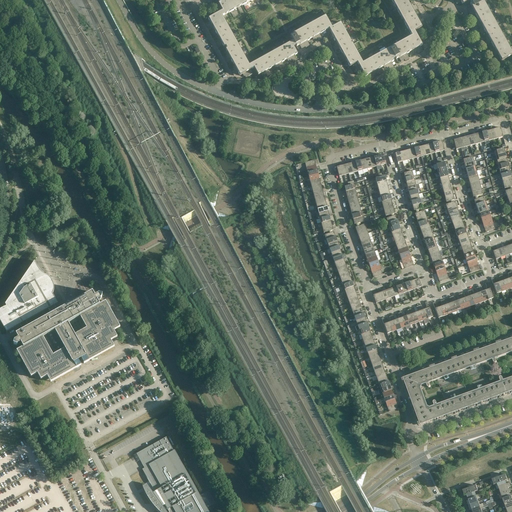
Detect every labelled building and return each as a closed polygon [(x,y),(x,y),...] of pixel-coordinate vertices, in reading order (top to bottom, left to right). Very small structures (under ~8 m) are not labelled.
[(238,8),(233,0),(220,0),(221,2),(218,4),(222,11),(225,15),(238,8)] [(488,10),(482,0),(476,0),(475,1),(475,0),(454,0),(457,5),(461,2),(463,5),(470,1),(471,3),(470,4),(471,7),(469,8),(470,10),(470,9),(472,8),(473,10),(468,13),(471,17),(476,14),(477,17),(488,10)] [(413,12),(418,9),(416,5),(413,6),(411,3),(409,4),(407,1),(396,7),(403,21),(415,14),(413,12)] [(497,26),(494,20),(488,10),(477,17),(478,20),(474,22),(476,26),(479,25),(481,28),(483,27),(486,33),(497,26)] [(229,28),(226,22),(222,16),(225,15),(222,11),(208,19),(210,21),(205,24),(207,28),(210,26),(212,30),(214,29),(217,34),(229,28)] [(420,25),(424,22),(425,22),(423,18),(420,19),(418,16),(416,17),(415,14),(403,21),(410,34),(414,31),(422,27),(420,25)] [(346,33),(340,23),(339,24),(336,18),(329,22),(325,16),(316,21),(323,32),(329,29),(334,39),(346,33)] [(323,32),(316,21),(303,28),(310,40),(312,38),(313,40),(317,38),(319,41),(323,39),(320,34),(323,32)] [(504,39),(501,33),(497,26),(486,33),(487,35),(485,36),(487,40),(484,41),(486,46),(491,43),(493,45),(504,39)] [(244,57),(237,43),(229,28),(217,34),(218,37),(217,38),(219,42),(216,43),(218,47),(223,45),(224,47),(226,47),(226,48),(227,49),(225,50),(227,53),(225,54),(227,57),(224,59),(226,63),(231,60),(233,63),(244,57)] [(310,46),(307,41),(310,40),(303,28),(290,35),(293,41),(292,42),(278,49),(284,61),(287,60),(288,61),(291,59),(293,62),(297,60),(294,55),(297,54),(293,47),(294,46),(296,46),(296,47),(299,45),(301,49),(303,49),(302,47),(304,45),(306,48),(310,46)] [(422,45),(420,42),(424,39),(420,32),(416,34),(414,31),(410,34),(411,36),(403,41),(409,52),(412,51),(413,53),(416,51),(418,54),(422,51),(419,47),(422,45)] [(341,51),(353,45),(346,33),(334,39),(336,41),(334,42),(336,46),(333,47),(335,52),(340,49),(341,51)] [(511,55),(511,52),(504,39),(493,45),(494,48),(489,51),(492,55),(495,53),(497,57),(498,56),(501,61),(511,55)] [(409,59),(407,54),(409,52),(403,41),(389,48),(374,57),(380,68),(383,67),(384,68),(388,67),(390,69),(394,67),(391,62),(394,61),(393,59),(394,59),(395,58),(396,60),(399,58),(401,62),(402,61),(401,59),(403,58),(405,61),(409,59)] [(357,63),(361,61),(353,45),(341,51),(343,54),(338,56),(340,61),(343,59),(345,62),(347,61),(350,67),(357,63)] [(284,61),(278,49),(265,57),(271,68),(274,67),(275,69),(278,67),(280,70),(284,67),(282,62),(284,61)] [(271,68),(265,57),(249,65),(244,57),(233,63),(234,65),(232,66),(234,70),(231,72),(234,76),(238,73),(240,76),(243,74),(246,78),(253,74),(251,70),(254,68),(258,76),(261,74),(262,76),(265,74),(267,77),(271,74),(269,70),(271,68)] [(375,71),(380,68),(374,57),(363,63),(361,61),(357,63),(359,66),(355,68),(359,76),(363,73),(365,77),(368,75),(370,80),(374,78),(373,75),(376,73),(375,71)] [(317,170),(314,160),(305,163),(307,172),(317,170)] [(511,194),(511,181),(503,184),(504,189),(510,187),(510,189),(505,191),(507,196),(511,194)] [(485,202),(483,197),(478,199),(477,196),(483,195),(481,190),(472,192),(473,197),(475,197),(476,200),(474,200),(476,205),(485,202)] [(457,206),(455,202),(453,202),(453,200),(454,200),(453,195),(445,197),(446,202),(450,201),(451,203),(446,205),(447,210),(457,206)] [(425,215),(424,211),(418,213),(418,210),(422,209),(421,204),(412,206),(414,211),(415,210),(416,213),(415,214),(416,219),(425,215)] [(397,220),(395,215),(394,216),(393,214),(395,214),(394,209),(384,211),(385,216),(391,215),(392,217),(386,219),(388,224),(397,220)] [(366,229),(364,224),(359,226),(358,223),(364,222),(362,217),(353,220),(354,225),(356,224),(357,227),(355,228),(357,232),(366,229)] [(495,229),(492,220),(482,223),(486,232),(495,229)] [(335,237),(334,232),(332,233),(332,231),(333,230),(332,225),(322,228),(324,233),(329,231),(330,233),(324,235),(326,240),(335,237)] [(414,266),(410,256),(401,260),(405,269),(414,266)] [(480,270),(476,261),(467,264),(471,273),(480,270)] [(114,339),(117,337),(119,336),(115,329),(120,327),(117,322),(114,317),(105,301),(99,304),(97,301),(101,299),(102,295),(99,294),(95,297),(92,292),(79,300),(75,302),(61,310),(57,311),(56,309),(54,306),(58,304),(53,296),(54,295),(54,294),(54,293),(55,292),(55,291),(55,290),(55,289),(54,288),(54,287),(54,286),(54,285),(53,285),(53,284),(52,283),(52,282),(51,281),(50,281),(50,280),(49,279),(48,279),(47,278),(46,278),(45,278),(44,277),(43,277),(35,262),(34,262),(5,305),(6,307),(0,310),(0,321),(6,333),(10,331),(19,325),(21,328),(22,331),(16,335),(18,339),(14,341),(13,345),(17,346),(19,344),(20,344),(21,343),(23,347),(20,349),(34,374),(37,373),(41,379),(47,376),(49,379),(51,381),(51,382),(76,368),(81,365),(84,364),(89,361),(116,346),(112,340),(114,339)] [(383,275),(379,265),(370,269),(373,278),(383,275)] [(449,279),(445,270),(436,273),(439,282),(449,279)] [(510,289),(507,280),(505,280),(504,278),(504,279),(502,279),(506,290),(510,289)] [(501,292),(498,283),(496,284),(495,282),(492,283),(497,294),(501,292)] [(489,287),(487,288),(486,288),(487,290),(485,291),(488,300),(493,298),(489,287)] [(488,300),(485,291),(483,292),(482,290),(481,290),(480,291),(484,302),(488,300)] [(479,303),(476,294),(474,295),(473,293),(472,293),(470,294),(475,305),(479,303)] [(470,307),(467,298),(465,298),(464,296),(463,296),(461,297),(466,308),(470,307)] [(461,310),(458,301),(456,302),(455,299),(454,300),(452,300),(457,312),(461,310)] [(452,313),(449,304),(447,305),(446,303),(445,303),(443,304),(448,315),(452,313)] [(428,306),(426,307),(426,309),(424,310),(428,319),(433,317),(428,306)] [(443,317),(440,307),(438,308),(437,306),(436,306),(434,307),(438,318),(443,317)] [(428,319),(424,310),(423,310),(422,308),(421,309),(419,309),(423,321),(428,319)] [(419,322),(415,313),(413,314),(413,312),(412,312),(410,313),(414,324),(419,322)] [(410,326),(406,316),(404,317),(404,315),(403,315),(401,316),(405,327),(410,326)] [(401,329),(397,320),(395,320),(395,318),(394,319),(392,319),(396,330),(401,329)] [(392,332),(388,323),(386,324),(386,322),(385,322),(383,323),(387,334),(392,332)] [(436,420),(511,391),(511,338),(403,378),(421,425),(433,421),(436,420)] [(398,409),(395,399),(386,403),(389,412),(398,409)] [(159,503),(162,507),(165,505),(168,511),(207,511),(166,437),(136,454),(142,463),(144,468),(142,469),(155,492),(153,492),(152,493),(151,493),(151,492),(148,494),(152,502),(155,500),(157,499),(158,501),(157,501),(158,503),(159,503)] [(507,480),(505,475),(499,477),(498,476),(494,477),(494,478),(492,479),(494,485),(497,484),(505,481),(507,480)] [(293,490),(285,478),(280,480),(280,481),(288,493),(293,490)] [(166,511),(162,507),(159,503),(158,501),(157,499),(152,493),(146,484),(142,487),(143,489),(144,491),(145,493),(147,496),(147,498),(149,499),(150,502),(151,503),(153,505),(154,507),(155,508),(156,509),(158,511),(159,511),(166,511)] [(478,491),(476,485),(473,486),(473,485),(470,486),(469,486),(469,488),(462,490),(465,496),(466,495),(475,492),(478,491)] [(509,491),(508,488),(511,487),(510,485),(499,489),(501,494),(509,491)] [(338,498),(346,494),(342,486),(334,489),(338,498)] [(502,499),(511,495),(511,493),(510,494),(509,491),(501,494),(502,499)] [(468,500),(480,496),(479,494),(476,495),(475,492),(466,495),(468,500)] [(511,501),(511,498),(511,497),(511,495),(502,499),(504,504),(511,501)] [(478,502),(477,499),(481,498),(480,496),(468,500),(470,505),(478,502)] [(472,510),(484,506),(483,504),(480,505),(478,502),(470,505),(472,510)]
